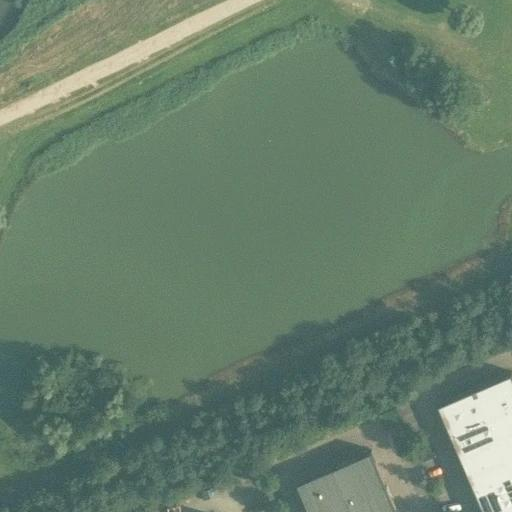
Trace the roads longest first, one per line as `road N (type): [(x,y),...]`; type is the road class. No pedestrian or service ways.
road 1 (track): [(0,119),(248,0)]
road 2 (unknown): [(476,511),(427,397),(511,360)]
road 3 (unknown): [(303,511),(290,473),(369,436),(409,511)]
